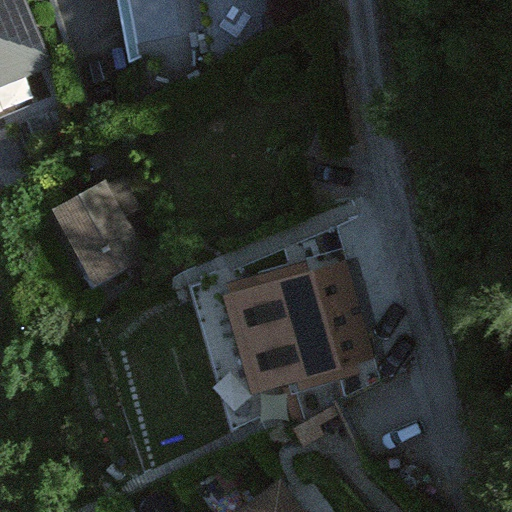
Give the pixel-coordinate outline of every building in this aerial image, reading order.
[(29,0),(0,0),(0,76),(52,58),(29,0)] [(192,38),(184,0),(120,0),(131,51),(192,38)] [(120,181),(59,215),(95,280),(138,256),(117,217),(134,207),(120,181)] [(343,260),(229,293),(256,388),(370,355),(343,260)] [(290,511),(276,494),(253,511),(290,511)]
